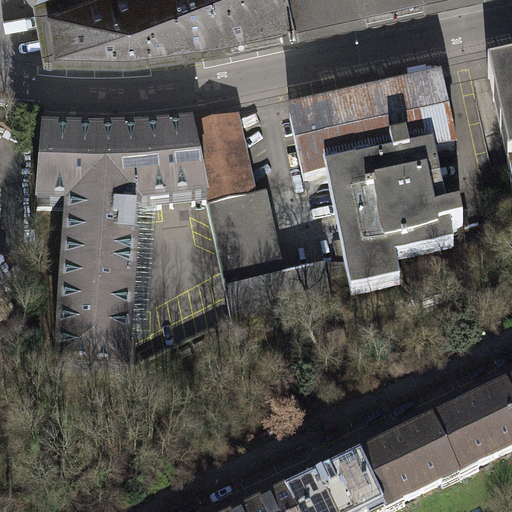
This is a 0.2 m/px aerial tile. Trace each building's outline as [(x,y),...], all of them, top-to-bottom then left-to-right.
[(297,26),(291,0),(37,0),(46,53),(133,55),(219,43),(297,26)] [(291,0),(297,26),(415,0),(291,0)] [(511,70),(488,76),(511,184),(511,70)] [(456,150),(442,86),(290,120),(304,183),(327,178),(434,155),(456,150)] [(239,131),(192,141),(206,205),(236,343),(296,330),(293,318),(331,310),(324,275),(285,284),(266,196),(254,199),(239,131)] [(129,342),(137,212),(157,210),(206,205),(192,141),(192,139),(155,143),(138,144),(91,145),(72,145),(42,143),(37,210),(70,212),(59,370),(126,375),(129,342)] [(434,155),(327,178),(352,295),(400,284),(395,261),(454,248),(450,232),(463,230),(460,214),(447,216),(434,155)] [(157,210),(137,212),(129,342),(148,343),(157,210)] [(511,400),(507,391),(433,426),(457,474),(474,466),(476,469),(511,452),(511,400)] [(441,482),(457,474),(433,426),(359,461),(382,509),(400,501),(402,504),(443,485),(441,482)] [(376,511),(382,509),(359,461),(286,495),(293,511),(376,511)] [(293,511),(286,495),(250,511),(293,511)]
